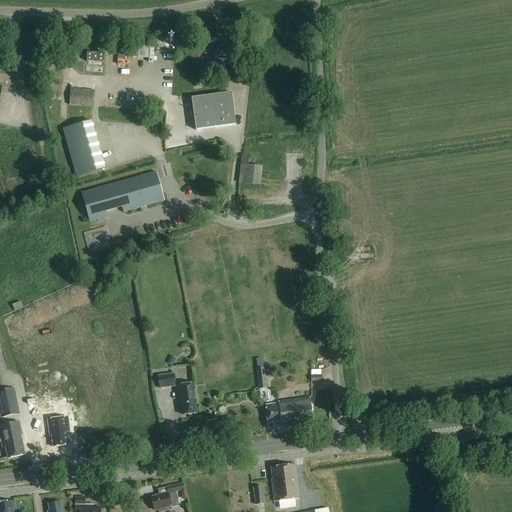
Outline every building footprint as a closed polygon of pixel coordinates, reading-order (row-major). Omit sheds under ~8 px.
[(125,58),(149,59),(149,45),(126,44),(125,58)] [(218,67),(230,66),(228,47),(216,49),(218,67)] [(104,65),(105,56),(89,55),(88,64),(104,65)] [(69,106),(93,108),(95,84),(71,82),(69,106)] [(196,132),(237,126),(232,94),(191,100),(196,132)] [(132,107),(143,107),(143,97),(138,97),(138,102),(132,101),(132,107)] [(106,169),(92,122),(62,130),(76,178),(106,169)] [(262,168),(241,166),(239,184),(260,187),(262,168)] [(165,203),(157,174),(83,195),(91,224),(109,218),(108,213),(123,209),(125,214),(165,203)] [(20,302),(12,306),(15,312),(23,308),(20,302)] [(264,369),(257,370),(259,390),(267,389),(264,369)] [(161,388),(176,387),(174,374),(159,376),(161,388)] [(197,404),(195,384),(179,386),(181,406),(183,406),(184,415),(197,414),(196,404),(197,404)] [(0,391),(0,415),(1,419),(20,415),(15,389),(0,391)] [(286,428),(314,425),(310,398),(280,402),(280,404),(267,405),(270,423),(283,422),(286,428)] [(37,409),(61,408),(61,400),(36,401),(37,409)] [(53,440),(55,449),(71,446),(70,437),(72,436),(68,418),(48,422),(51,440),(53,440)] [(24,437),(21,424),(0,428),(4,448),(8,448),(10,460),(26,457),(22,437),(24,437)] [(272,481),(274,503),(300,500),(298,486),(295,487),(294,480),(297,480),(295,466),(271,469),(272,481)] [(179,492),(178,486),(166,488),(168,495),(151,498),(154,511),(157,511),(164,511),(165,511),(164,509),(170,508),(171,509),(179,507),(176,493),(179,492)] [(262,489),(254,490),(256,506),(264,505),(262,489)] [(86,498),(75,498),(75,511),(79,511),(101,511),(101,509),(91,508),(91,506),(86,505),(86,498)] [(16,511),(15,502),(0,504),(0,511),(16,511)] [(62,511),(60,503),(49,505),(49,511),(62,511)]
